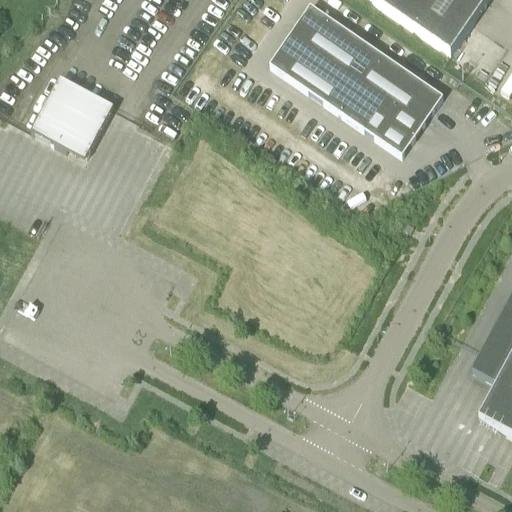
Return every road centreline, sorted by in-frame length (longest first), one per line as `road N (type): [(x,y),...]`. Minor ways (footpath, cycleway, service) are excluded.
road 1 (residential): [(341,435),(138,328),(57,299),(119,351),(326,463)]
road 2 (residential): [(341,435),(459,215),(511,173)]
road 3 (residential): [(485,511),(341,435)]
